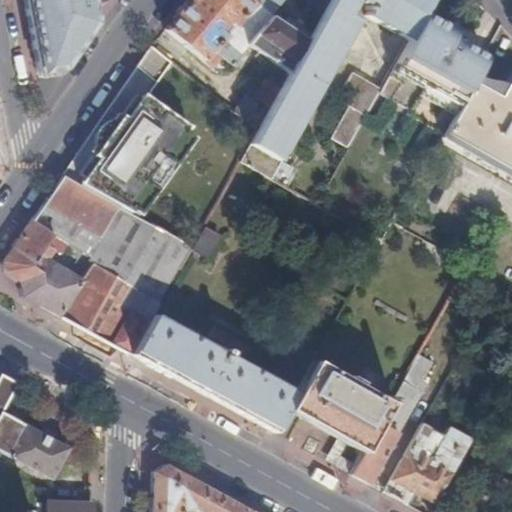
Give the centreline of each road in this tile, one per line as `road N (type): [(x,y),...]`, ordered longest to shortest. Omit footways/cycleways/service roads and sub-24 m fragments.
road 1 (secondary): [(333,511),(130,401)]
road 2 (residential): [(29,169),(149,0)]
road 3 (secondary): [(130,401),(0,331)]
road 4 (residential): [(0,36),(29,169)]
